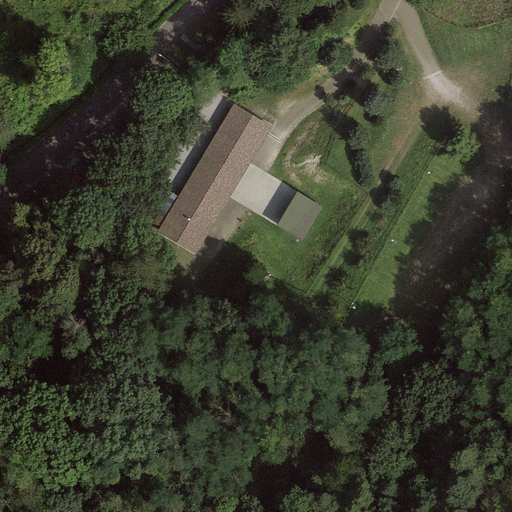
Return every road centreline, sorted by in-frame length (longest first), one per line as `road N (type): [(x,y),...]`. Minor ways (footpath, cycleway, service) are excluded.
road 1 (track): [(474,510),(459,370),(467,281),(495,188),(494,154),(482,121),(431,75),(403,0)]
road 2 (unclassified): [(0,195),(211,0)]
